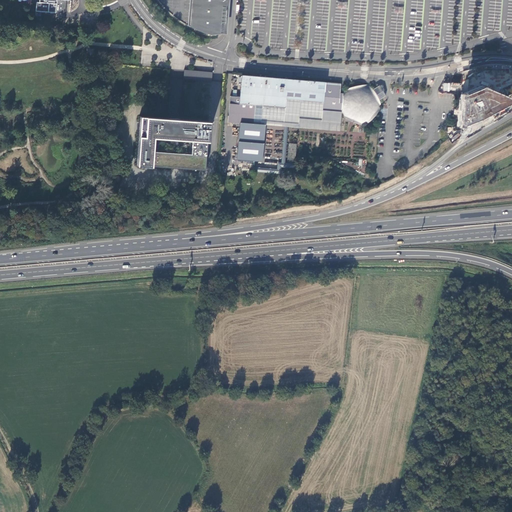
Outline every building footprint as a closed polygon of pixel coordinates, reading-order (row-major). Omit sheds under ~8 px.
[(39,0),(39,3),(36,3),(36,12),(56,14),(56,12),(65,12),(66,1),(70,1),(69,0),(39,0)] [(218,34),(221,0),(157,0),(160,2),(163,6),(172,15),(176,18),(181,22),(187,25),(189,26),(197,30),(203,32),(207,34),(210,35),(218,34)] [(211,82),(211,73),(183,71),(182,79),(211,82)] [(382,109),(381,108),(382,107),(379,100),(382,98),(386,96),(379,86),(376,87),(373,89),(368,85),(343,92),(342,103),(339,103),(341,84),(241,76),(239,98),(229,97),(228,105),(228,122),(240,123),(260,125),(261,120),(298,124),(299,118),(321,120),(321,122),(340,123),(341,112),(342,115),(365,125),(379,112),(382,109)] [(511,98),(482,85),(462,94),(460,123),(467,126),(483,120),(511,104),(511,98)] [(136,165),(205,170),(209,121),(139,116),(136,165)] [(340,131),(340,123),(321,122),(321,120),(299,118),(298,124),(261,120),(260,125),(265,125),(284,127),(288,127),(340,131)] [(260,125),(240,123),(236,160),(262,162),(265,125),(260,125)] [(300,135),(299,148),(324,150),(325,137),(300,135)] [(297,144),(289,143),(287,163),(295,164),(296,156),(297,144)] [(294,168),(295,164),(287,163),(285,163),(281,163),(277,162),(277,169),(253,167),(253,172),(281,174),(282,167),(294,168)]
